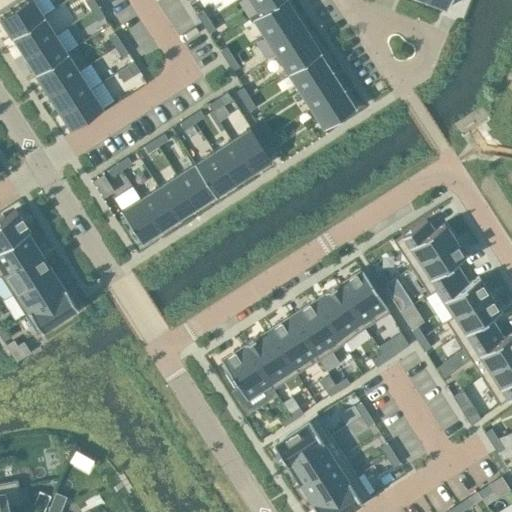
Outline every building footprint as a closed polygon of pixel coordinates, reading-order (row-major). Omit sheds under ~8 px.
[(0,19),(11,36),(43,16),(33,0),(25,0),(0,16),(0,19)] [(98,6),(94,0),(85,0),(92,11),(98,6)] [(250,0),(259,13),(278,0),(250,0)] [(264,36),(297,15),(287,0),(278,0),(259,13),(252,17),(264,36)] [(105,16),(98,6),(92,11),(98,21),(105,16)] [(202,8),(196,13),(202,23),(209,19),(202,8)] [(297,15),(264,36),(276,54),(308,33),(297,15)] [(23,55),(55,34),(43,16),(11,36),(23,55)] [(215,29),(209,19),(202,23),(209,33),(215,29)] [(122,43),(115,32),(108,37),(115,47),(122,43)] [(320,51),(308,33),(276,54),(288,72),(320,51)] [(34,73),(67,52),(55,34),(23,55),(34,73)] [(128,53),(122,43),(115,47),(121,57),(128,53)] [(226,46),(220,50),(226,60),(233,56),(226,46)] [(332,69),(320,51),(288,72),(299,90),(332,69)] [(46,91),(78,70),(67,52),(34,73),(46,91)] [(239,66),(233,56),(226,60),(233,70),(239,66)] [(140,71),(134,61),(127,65),(133,76),(140,71)] [(311,108),(343,87),(332,69),(299,90),(311,108)] [(57,109),(90,88),(78,70),(46,91),(57,109)] [(249,96),(243,86),(236,91),(243,101),(249,96)] [(343,87),(311,108),(323,127),(356,107),(343,87)] [(70,128),(102,108),(90,88),(57,109),(70,128)] [(256,107),(249,96),(243,101),(249,111),(256,107)] [(223,104),(218,97),(208,104),(213,111),(223,104)] [(204,116),(200,109),(190,116),(194,122),(204,116)] [(194,122),(190,116),(180,122),(184,129),(194,122)] [(266,123),(260,127),(266,137),(273,133),(266,123)] [(251,171),(270,159),(250,126),(230,139),(251,171)] [(168,139),(164,132),(154,139),(158,146),(168,139)] [(279,143),(273,133),(266,137),(273,147),(279,143)] [(158,146),(154,139),(143,146),(148,152),(158,146)] [(233,183),(251,171),(230,139),(212,150),(233,183)] [(233,183),(212,150),(194,162),(215,195),(233,183)] [(132,163),(127,156),(117,162),(122,169),(132,163)] [(111,176),(122,169),(117,162),(107,169),(111,176)] [(215,195),(194,162),(176,174),(197,206),(215,195)] [(197,206),(176,174),(158,185),(178,218),(197,206)] [(160,230),(178,218),(158,185),(139,197),(160,230)] [(160,230),(139,197),(120,209),(141,242),(160,230)] [(0,246),(29,229),(16,209),(4,216),(2,213),(0,215),(0,246)] [(426,219),(393,240),(411,269),(455,240),(453,237),(444,223),(433,230),(432,229),(426,219)] [(29,229),(0,246),(0,274),(39,249),(27,231),(29,230),(29,229)] [(455,240),(411,269),(429,296),(462,275),(456,266),(455,265),(466,258),(465,256),(468,254),(459,240),(456,242),(455,240)] [(39,249),(0,274),(0,275),(3,280),(8,287),(12,294),(51,268),(45,259),(39,249)] [(51,268),(12,294),(17,301),(24,313),(64,287),(64,286),(63,287),(51,268)] [(338,283),(337,284),(366,329),(390,313),(362,269),(339,284),(338,283)] [(383,272),(376,277),(383,287),(389,283),(383,272)] [(462,275),(429,296),(429,297),(438,291),(454,317),(446,322),(446,323),(490,295),(479,278),(468,285),(462,275)] [(389,283),(383,287),(389,297),(396,293),(389,283)] [(325,293),(314,299),(343,344),(366,329),(337,284),(324,292),(325,293)] [(64,287),(24,313),(34,328),(37,333),(52,323),(54,326),(68,317),(66,314),(77,307),(64,287)] [(490,295),(446,323),(464,350),(497,329),(494,325),(490,319),(501,312),(490,295)] [(314,299),(291,314),(319,359),(320,358),(332,351),(342,344),(343,344),(314,299)] [(291,314),(268,329),(296,373),(319,359),(291,314)] [(3,326),(0,328),(0,336),(3,341),(10,336),(3,326)] [(418,327),(411,331),(418,342),(424,337),(418,327)] [(257,335),(244,343),(273,388),(296,373),(268,329),(257,336),(257,335)] [(497,329),(464,350),(481,378),(511,358),(511,333),(503,339),(497,329)] [(424,337),(418,342),(424,352),(431,348),(424,337)] [(244,345),(220,360),(228,371),(225,373),(234,387),(237,385),(246,400),(269,385),(272,389),(273,388),(244,343),(243,344),(244,345)] [(392,347),(382,353),(386,360),(396,354),(392,347)] [(382,353),(372,360),(376,367),(386,360),(382,353)] [(511,358),(481,378),(499,406),(511,397),(511,358)] [(335,383),(340,390),(350,384),(346,377),(335,383)] [(453,382),(446,386),(453,396),(460,392),(453,382)] [(335,383),(325,390),(329,397),(340,390),(335,383)] [(460,392),(453,396),(459,406),(466,402),(460,392)] [(361,401),(354,406),(361,416),(368,412),(361,401)] [(299,407),(289,413),(293,420),(303,413),(299,407)] [(162,422),(219,511),(249,511),(184,409),(162,422)] [(368,412),(361,416),(367,426),(374,422),(368,412)] [(289,413),(279,420),(283,426),(293,420),(289,413)] [(317,414),(272,443),(286,464),(331,435),(317,414)] [(491,427),(484,432),(491,442),(497,437),(491,427)] [(331,435),(286,464),(286,465),(287,464),(300,483),(344,455),(331,435)] [(497,437),(491,442),(497,452),(504,448),(497,437)] [(387,442),(380,446),(387,456),(394,452),(387,442)] [(394,452),(387,456),(393,467),(400,462),(394,452)] [(344,455),(300,483),(312,503),(311,503),(312,504),(357,476),(344,455)] [(357,476),(312,504),(316,511),(346,511),(370,497),(357,476)] [(17,479),(0,482),(0,511),(9,511),(8,506),(22,503),(17,479)] [(487,484),(477,491),(481,498),(492,491),(487,484)] [(39,491),(33,506),(44,510),(50,495),(39,491)] [(56,492),(47,511),(59,511),(66,497),(56,492)] [(467,497),(457,504),(461,511),(471,504),(467,497)]
